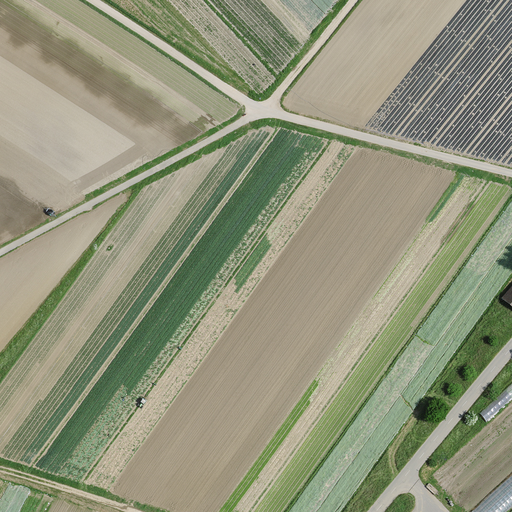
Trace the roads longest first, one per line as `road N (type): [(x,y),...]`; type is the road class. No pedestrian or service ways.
road 1 (track): [(264,112),(0,251)]
road 2 (track): [(511,171),(264,112)]
road 3 (tertiary): [(511,352),(374,511)]
road 4 (track): [(90,0),(264,112)]
road 5 (track): [(0,468),(137,511)]
road 6 (track): [(353,0),(264,112)]
